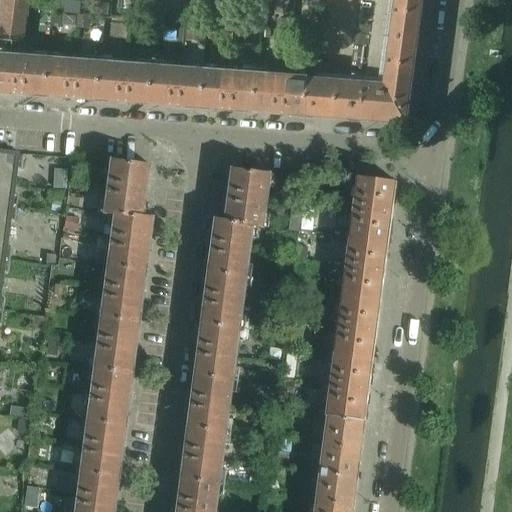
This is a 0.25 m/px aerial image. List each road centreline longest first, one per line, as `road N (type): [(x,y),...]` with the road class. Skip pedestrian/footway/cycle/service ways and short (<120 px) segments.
road 1 (residential): [(154,511),(204,137)]
road 2 (residential): [(436,152),(387,511)]
road 3 (residential): [(204,137),(436,152)]
road 4 (residential): [(0,119),(204,137)]
road 5 (residential): [(455,0),(436,152)]
